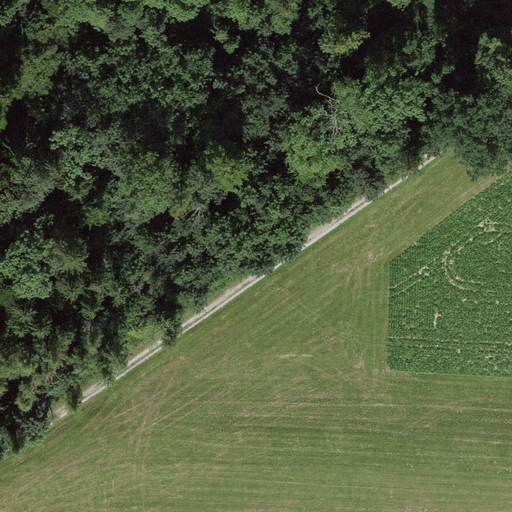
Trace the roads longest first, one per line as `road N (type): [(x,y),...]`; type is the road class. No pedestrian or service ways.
road 1 (track): [(0,451),(511,103)]
road 2 (track): [(81,0),(58,46),(0,113)]
